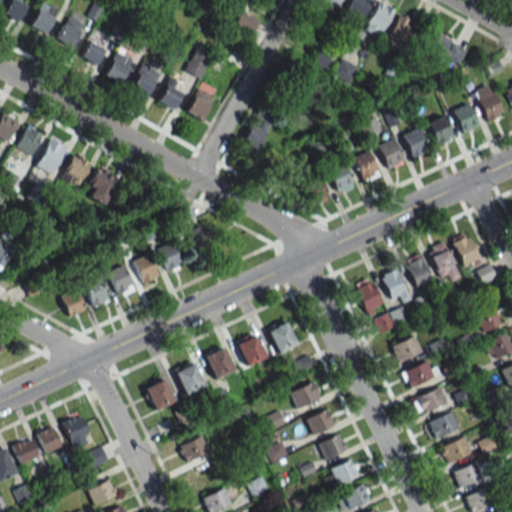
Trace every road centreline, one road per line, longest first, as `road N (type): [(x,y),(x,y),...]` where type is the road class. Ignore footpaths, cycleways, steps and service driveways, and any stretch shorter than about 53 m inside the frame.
road 1 (residential): [(419,511),(307,282),(294,233),(0,68)]
road 2 (residential): [(0,400),(511,160)]
road 3 (residential): [(0,311),(87,360),(161,511)]
road 4 (residential): [(196,178),(292,0)]
